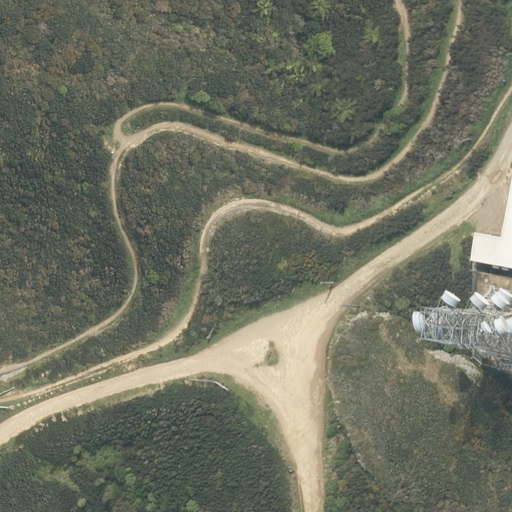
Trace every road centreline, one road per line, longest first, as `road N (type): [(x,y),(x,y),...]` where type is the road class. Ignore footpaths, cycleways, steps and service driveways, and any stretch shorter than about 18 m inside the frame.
road 1 (track): [(0,427),(206,357),(325,304)]
road 2 (track): [(325,304),(433,225),(511,132)]
road 3 (track): [(325,304),(310,344),(304,421),(314,511)]
